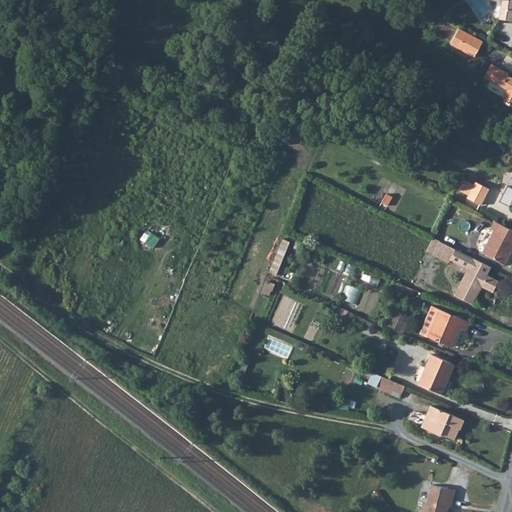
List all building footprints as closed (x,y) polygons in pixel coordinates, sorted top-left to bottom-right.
[(511,0),(503,0),(501,16),(511,18),(511,0)] [(453,41),(477,55),(485,40),(461,26),(453,41)] [(487,76),(494,80),(501,67),(494,62),(487,76)] [(511,72),(501,67),(494,80),(509,88),(505,97),(506,101),(511,104),(511,75),(510,74),(511,72)] [(469,193),(467,196),(481,203),(490,187),(475,179),(474,182),(465,176),(461,183),(464,184),(461,189),(469,193)] [(394,192),(388,189),(383,199),(389,202),(394,192)] [(511,246),(511,227),(495,219),(491,227),(494,229),(482,250),(504,262),(511,246)] [(434,250),(450,257),(451,255),(456,245),(440,237),(434,250)] [(279,277),(293,242),(284,239),(270,273),(279,277)] [(483,259),(456,245),(451,255),(469,264),(455,292),(473,301),(482,284),(492,289),(498,278),(486,272),(478,268),(483,259)] [(483,259),(478,268),(486,272),(491,263),(483,259)] [(349,286),(345,300),(359,303),(362,289),(349,286)] [(466,328),(470,319),(432,303),(421,330),(452,344),(460,325),(466,328)] [(386,322),(400,329),(408,311),(393,305),(386,322)] [(421,379),(420,381),(442,390),(455,361),(432,351),(427,363),(421,360),(416,374),(417,377),(421,379)] [(392,385),(404,390),(407,383),(385,374),(379,386),(390,390),(392,385)] [(464,417),(432,403),(431,406),(463,418),(464,417)] [(463,418),(431,406),(423,424),(441,431),(442,430),(454,435),(459,425),(460,426),(463,418)] [(421,511),(447,511),(448,508),(452,505),(455,490),(431,484),(426,503),(424,502),(421,511)]
